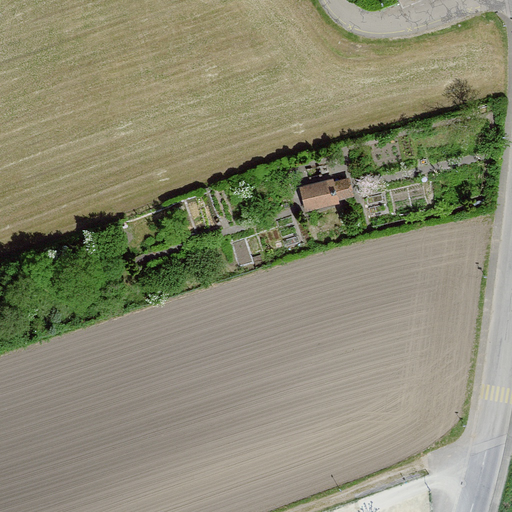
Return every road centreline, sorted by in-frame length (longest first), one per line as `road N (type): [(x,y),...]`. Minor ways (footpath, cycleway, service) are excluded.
road 1 (unclassified): [(472,511),(511,312)]
road 2 (track): [(291,511),(461,453)]
road 3 (residential): [(341,0),(362,29),(391,32),(486,0)]
